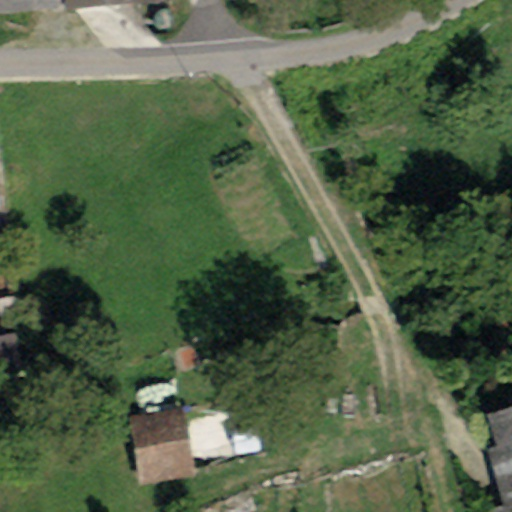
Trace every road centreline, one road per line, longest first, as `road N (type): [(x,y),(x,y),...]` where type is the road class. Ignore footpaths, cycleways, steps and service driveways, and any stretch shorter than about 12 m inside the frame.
road 1 (unclassified): [(456,0),(367,46),(232,69),(0,71)]
road 2 (track): [(374,326),(337,229),(232,69)]
